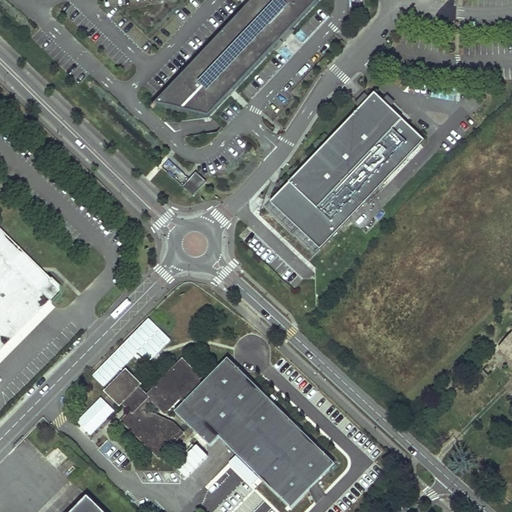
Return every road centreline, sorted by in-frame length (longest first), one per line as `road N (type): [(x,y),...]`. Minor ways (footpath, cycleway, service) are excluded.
road 1 (secondary): [(208,257),(455,485)]
road 2 (residential): [(206,229),(268,167),(322,87),(401,0)]
road 3 (residential): [(0,440),(179,257)]
road 4 (secondary): [(0,60),(178,232)]
